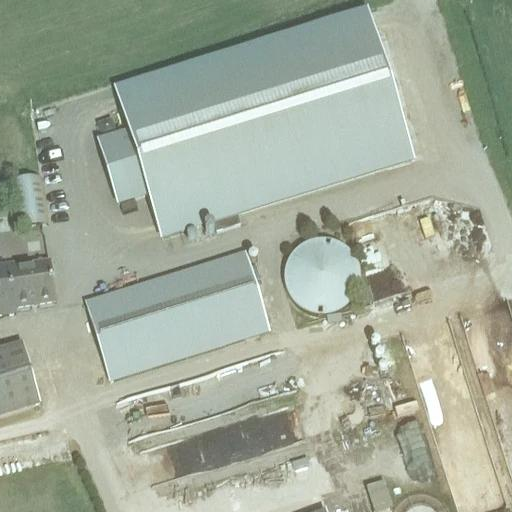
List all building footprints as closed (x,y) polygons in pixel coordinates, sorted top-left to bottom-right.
[(149,198),(162,242),(412,164),(366,16),(116,94),(130,137),(99,147),(118,208),(149,198)] [(41,181),(10,186),(19,233),(48,228),(41,181)] [(434,211),(418,213),(420,230),(436,227),(434,211)] [(327,251),(324,251),(321,251),(318,252),(314,252),(311,253),(308,255),(305,256),(303,258),(300,260),(298,262),(295,264),(293,267),(292,270),(290,273),(289,276),(288,279),(287,282),(287,285),(287,289),(287,292),(287,295),(288,298),(289,302),(290,305),(292,308),(293,310),(295,313),(298,315),(300,318),(303,320),(305,321),(308,323),(311,324),(314,325),(318,326),(321,326),(324,326),(327,326),(331,326),(334,325),(337,324),(340,323),(343,321),(346,320),(348,318),(351,315),(353,313),(355,310),(357,308),(358,305),(360,302),(361,298),(361,295),(362,292),(362,289),(362,285),(361,282),(361,279),(360,276),(358,273),(357,270),(355,267),(353,264),(351,262),(348,260),(346,258),(343,256),(340,255),(337,253),(334,252),(331,252),(327,251)] [(86,307),(110,386),(270,337),(246,258),(86,307)] [(0,319),(17,317),(16,311),(55,305),(49,265),(28,269),(27,263),(0,267),(0,319)] [(0,419),(41,408),(23,348),(0,354),(0,419)] [(419,471),(412,434),(399,436),(397,425),(404,423),(400,400),(376,404),(390,476),(419,471)] [(279,405),(178,433),(177,431),(138,442),(157,511),(181,504),(174,476),(290,444),(279,405)] [(356,509),(377,506),(373,478),(351,481),(356,509)]
